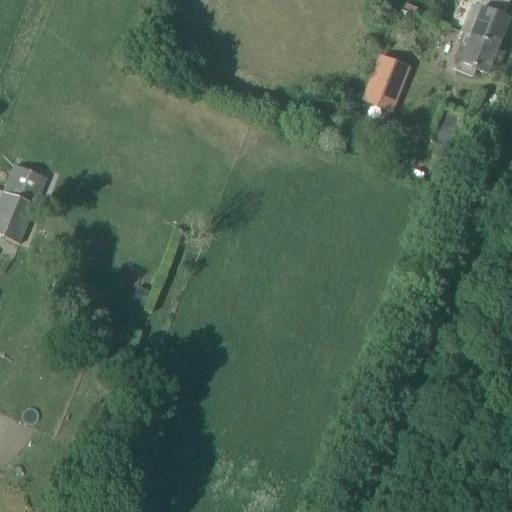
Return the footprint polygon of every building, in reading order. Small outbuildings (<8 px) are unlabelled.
[(509,21),(481,10),(472,6),(461,34),(463,35),(470,37),(498,48),(509,21)] [(454,69),(455,71),(472,78),(475,71),(487,76),(498,48),(470,37),(470,38),(463,35),(459,45),(452,62),(452,66),(454,69)] [(380,59),(363,102),(391,113),(408,70),(380,59)] [(0,239),(20,247),(36,208),(35,207),(44,186),(11,173),(0,201),(0,239)] [(132,309),(134,311),(136,312),(138,312),(140,312),(141,309),(144,310),(150,293),(137,288),(131,305),(131,307),(132,309)] [(111,328),(103,348),(123,356),(131,336),(111,328)]
